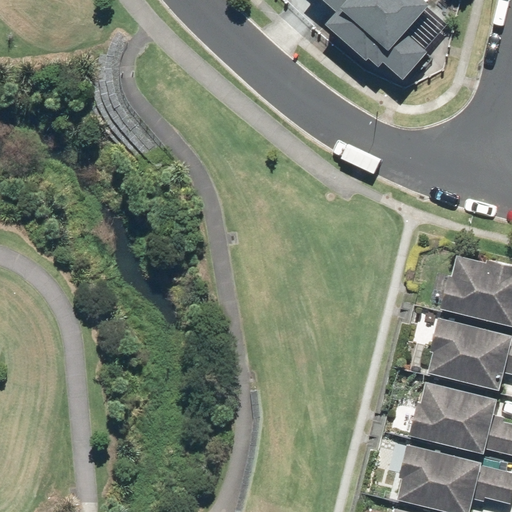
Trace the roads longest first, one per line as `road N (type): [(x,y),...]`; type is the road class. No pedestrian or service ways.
road 1 (residential): [(480,185),(366,146),(293,96),(188,0)]
road 2 (residential): [(511,53),(480,185)]
